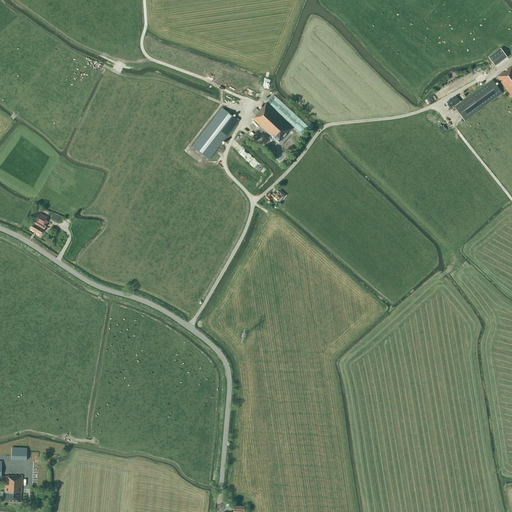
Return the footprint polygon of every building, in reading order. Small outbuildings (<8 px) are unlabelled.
[(501,49),(488,57),(495,67),(507,58),(501,49)] [(511,66),(508,69),(507,68),(496,77),(511,97),(511,96),(511,66)] [(464,121),(480,109),(502,93),(492,80),(454,108),(464,121)] [(256,108),(253,112),(256,115),(256,116),(253,120),(270,136),(271,135),(279,143),(292,129),(266,104),(260,110),(257,108),(256,109),(256,108)] [(208,159),(239,120),(222,107),(192,146),(208,159)] [(273,192),(274,193),(272,196),(278,201),(280,202),(283,198),(285,195),(278,189),(276,192),(276,191),(275,192),(274,191),(273,192)] [(46,220),(47,218),(39,213),(29,229),(40,235),(48,222),(46,220)] [(26,460),(26,448),(11,447),(11,459),(26,460)] [(9,476),(5,476),(1,476),(1,461),(0,461),(0,481),(4,482),(4,492),(3,492),(3,496),(4,496),(4,501),(20,502),(21,494),(19,494),(19,492),(22,492),(22,476),(9,475),(9,476)]
